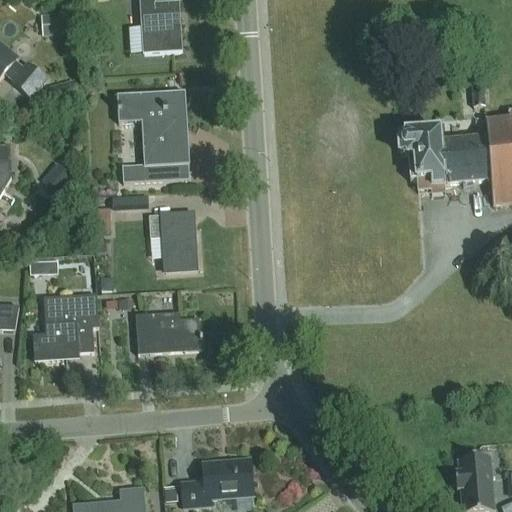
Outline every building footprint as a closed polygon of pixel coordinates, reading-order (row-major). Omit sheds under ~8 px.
[(138,0),(141,31),(142,58),(142,60),(182,57),(179,6),(167,7),(155,8),(154,0),(138,0)] [(60,19),(40,20),(41,41),(61,40),(60,19)] [(0,47),(0,82),(3,79),(4,79),(16,65),(18,62),(0,47)] [(13,86),(12,88),(31,103),(46,84),(27,69),(24,72),(13,86)] [(74,84),(49,90),(54,110),(79,104),(74,84)] [(472,92),(473,112),(485,111),(483,91),(472,92)] [(186,96),(117,100),(118,128),(141,127),(144,170),(122,171),(123,188),(171,186),(170,169),(182,168),(180,125),(187,125),(186,96)] [(494,207),(511,205),(511,114),(511,115),(511,121),(487,123),(488,139),(441,143),(440,133),(406,136),(406,139),(402,139),(402,144),(399,146),(399,154),(403,155),(403,160),(407,160),(409,184),(430,182),(430,190),(492,185),(494,207)] [(10,165),(0,165),(0,202),(11,183),(10,165)] [(57,167),(42,185),(59,199),(74,181),(57,167)] [(97,214),(97,226),(110,226),(110,214),(97,214)] [(187,219),(149,221),(150,244),(163,243),(165,277),(196,275),(194,241),(183,242),(182,231),(188,231),(187,219)] [(97,248),(97,256),(110,256),(110,248),(97,248)] [(53,264),(31,266),(32,285),(54,283),(53,264)] [(101,283),(101,294),(113,294),(113,286),(110,283),(101,283)] [(80,365),(80,359),(94,358),(93,333),(98,333),(97,300),(44,303),(46,340),(32,340),(34,367),(80,365)] [(133,303),(119,303),(119,312),(133,312),(133,303)] [(0,335),(15,336),(19,311),(0,310),(0,335)] [(155,320),(136,321),(138,356),(166,354),(166,350),(185,349),(185,357),(203,356),(201,324),(155,327),(155,320)] [(213,502),(255,498),(252,462),(202,466),(204,485),(181,487),(183,511),(214,509),(213,502)] [(494,511),(490,462),(459,464),(460,477),(456,477),(457,495),(461,495),(462,511),(494,511)] [(146,511),(145,492),(121,494),(122,507),(73,511),(146,511)] [(177,492),(165,493),(166,506),(178,505),(177,492)]
